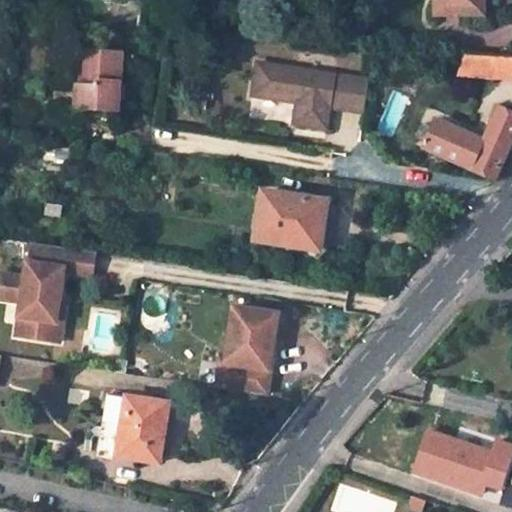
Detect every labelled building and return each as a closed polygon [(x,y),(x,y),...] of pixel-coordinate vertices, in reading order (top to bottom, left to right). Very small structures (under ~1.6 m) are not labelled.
[(435,0),(436,16),(485,15),(484,0),(435,0)] [(388,35),(376,34),(375,42),(387,42),(388,35)] [(122,53),(83,51),(81,87),(78,86),(76,109),(118,112),(122,53)] [(511,56),(466,54),(457,77),(511,80),(511,56)] [(369,80),(258,64),(254,96),(298,102),(295,123),(327,128),(330,107),(365,112),(369,80)] [(494,179),(511,141),(511,114),(501,109),(485,141),(437,120),(425,148),(494,179)] [(323,225),(326,202),(264,192),(261,210),(260,219),(256,240),(307,248),(310,223),(323,225)] [(62,206),(48,204),(46,214),(61,216),(62,206)] [(319,250),(323,225),(310,223),(307,248),(319,250)] [(86,274),(89,251),(32,242),(30,263),(27,263),(25,277),(4,274),(0,297),(0,298),(21,302),(16,335),(43,339),(46,320),(56,322),(59,302),(64,271),(86,274)] [(95,252),(89,251),(86,274),(92,276),(95,252)] [(59,341),(65,303),(59,302),(56,322),(46,320),(43,339),(59,341)] [(266,395),(278,314),(235,307),(226,364),(239,366),(236,390),(266,395)] [(236,390),(239,366),(226,364),(219,363),(216,387),(236,390)] [(168,405),(108,394),(99,445),(134,452),(133,457),(158,462),(168,405)] [(501,488),(511,456),(511,444),(498,440),(494,451),(429,429),(415,471),(480,493),(485,482),(501,488)]
